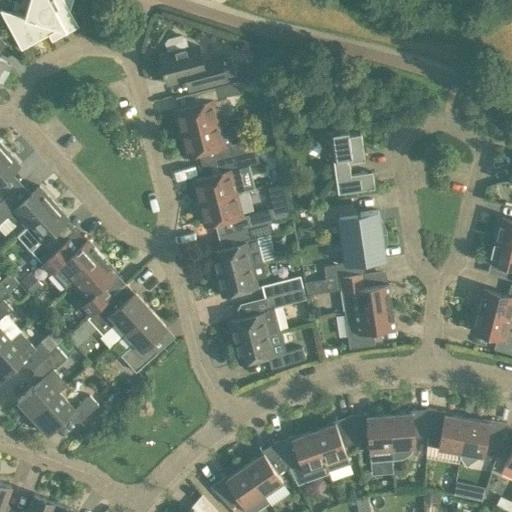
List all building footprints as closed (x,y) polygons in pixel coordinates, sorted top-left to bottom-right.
[(28,0),(24,17),(0,10),(0,11),(20,48),(54,30),(58,36),(77,26),(69,10),(71,0),(28,0)] [(201,60),(197,45),(159,55),(163,68),(161,69),(162,72),(164,72),(166,82),(203,72),(206,84),(226,79),(220,55),(201,60)] [(0,79),(9,64),(0,58),(0,79)] [(175,96),(178,107),(173,109),(179,132),(218,122),(214,107),(227,104),(225,96),(240,92),(237,80),(175,96)] [(228,134),(222,136),(218,122),(179,132),(185,155),(198,152),(201,163),(255,150),(252,137),(230,143),(228,134)] [(347,128),(319,132),(321,145),(325,145),(327,158),(332,157),(337,193),(374,188),(371,171),(350,174),(347,160),(363,158),(360,132),(348,133),(347,128)] [(0,197),(7,192),(8,194),(21,182),(11,171),(19,164),(5,148),(0,152),(0,197)] [(201,163),(204,176),(191,179),(197,202),(236,192),(254,187),(248,164),(259,161),(255,150),(201,163)] [(38,186),(31,193),(21,182),(8,194),(0,200),(0,222),(7,216),(13,223),(18,218),(26,226),(53,202),(38,186)] [(270,208),(242,215),(236,192),(197,202),(203,225),(214,222),(217,234),(269,221),(272,220),(270,208)] [(40,262),(40,261),(60,243),(61,242),(52,232),(67,218),(53,202),(26,226),(39,241),(30,250),(40,262)] [(317,219),(338,217),(341,239),(381,233),(377,210),(356,213),(350,203),(315,207),(317,219)] [(511,219),(498,216),(492,239),(511,243),(511,219)] [(250,263),(262,260),(256,236),(272,232),(269,221),(217,234),(220,248),(210,251),(215,272),(250,263)] [(324,278),(338,276),(363,272),(365,260),(384,257),(381,233),(341,239),(344,255),(338,263),(323,265),(324,278)] [(69,253),(60,243),(40,261),(64,288),(73,280),(101,255),(86,238),(69,253)] [(511,243),(492,239),(487,260),(511,265),(511,272),(510,278),(511,278),(511,243)] [(117,272),(101,255),(73,280),(88,297),(80,304),(89,314),(125,282),(116,272),(117,272)] [(266,277),(262,260),(250,263),(215,272),(221,295),(256,286),(255,280),(266,277)] [(30,272),(20,282),(31,294),(41,285),(30,272)] [(343,312),(353,310),(391,305),(388,282),(365,285),(363,272),(338,276),(343,312)] [(0,298),(17,283),(8,273),(0,280),(0,298)] [(262,287),(264,296),(303,286),(300,277),(262,287)] [(475,309),(509,317),(511,307),(511,283),(510,283),(506,295),(480,288),(475,309)] [(264,296),(267,308),(263,312),(228,321),(233,342),(268,333),(280,329),(274,306),(306,298),(303,286),(264,296)] [(108,346),(124,332),(150,309),(134,291),(116,308),(108,299),(87,317),(102,335),(100,337),(108,346)] [(0,346),(18,331),(4,315),(11,309),(3,299),(0,301),(0,346)] [(372,331),(394,327),(391,305),(353,310),(357,333),(347,334),(349,348),(374,344),(372,331)] [(135,371),(156,352),(148,344),(166,327),(150,309),(124,332),(133,342),(120,354),(135,371)] [(511,330),(506,329),(509,317),(475,309),(470,330),(496,336),(493,348),(511,353),(511,330)] [(63,332),(72,343),(92,328),(83,317),(63,332)] [(280,329),(268,333),(233,342),(239,362),(267,355),(271,369),(305,360),(302,348),(286,353),(280,329)] [(30,368),(49,351),(41,342),(34,348),(18,331),(0,346),(0,378),(15,365),(28,366),(30,368)] [(66,383),(53,368),(60,362),(65,357),(55,346),(49,351),(30,368),(33,371),(32,385),(16,399),(31,415),(58,391),(66,383)] [(117,390),(104,402),(110,409),(123,397),(117,390)] [(89,394),(73,408),(58,391),(31,415),(47,433),(66,417),(72,417),(73,416),(78,421),(97,404),(89,394)] [(414,437),(426,436),(428,408),(411,409),(411,412),(389,413),(392,458),(404,455),(407,453),(411,446),(414,445),(414,437)] [(445,411),(428,408),(426,436),(425,456),(458,462),(459,457),(466,417),(444,413),(445,411)] [(366,413),(349,414),(355,442),(368,441),(368,449),(369,460),(392,458),(389,413),(366,415),(366,413)] [(343,446),(355,442),(349,414),(333,420),(334,422),(313,430),(327,469),(348,462),(343,446)] [(484,446),(497,449),(506,422),(489,419),(489,421),(466,417),(459,457),(464,465),(480,454),(483,455),(484,446)] [(511,425),(506,422),(497,449),(508,454),(499,473),(511,479),(511,425)] [(291,435),(275,441),(288,466),(297,484),(298,483),(297,481),(308,472),(315,474),(328,473),(327,469),(313,430),(291,437),(291,435)] [(277,473),(288,466),(275,441),(261,450),(263,452),(244,465),(263,493),(282,480),(277,473)] [(244,465),(225,478),(224,476),(210,485),(228,506),(239,499),(248,511),(251,511),(268,501),(263,493),(244,465)] [(451,479),(449,494),(478,497),(480,483),(451,479)] [(2,507),(10,485),(0,481),(0,511),(13,511),(14,511),(2,507)] [(425,491),(424,500),(434,501),(435,493),(425,491)] [(33,494),(26,511),(16,511),(14,511),(13,511),(51,511),(55,502),(33,494)] [(191,505),(193,507),(188,511),(217,511),(201,494),(191,505)] [(354,499),(357,511),(369,511),(366,496),(354,499)] [(76,511),(77,510),(55,502),(51,511),(76,511)]
